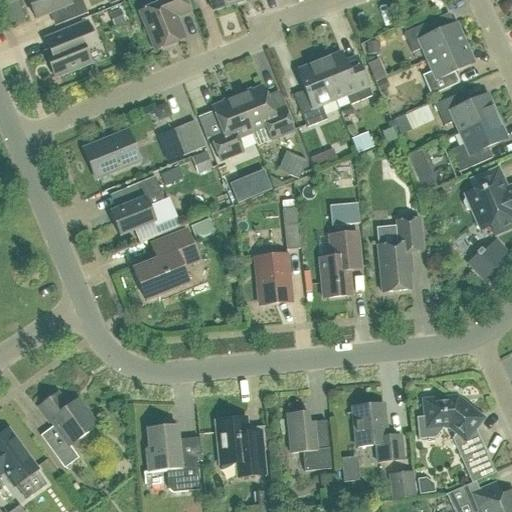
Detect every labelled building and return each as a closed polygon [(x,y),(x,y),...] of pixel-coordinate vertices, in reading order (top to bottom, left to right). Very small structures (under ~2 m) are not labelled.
[(26,0),(35,20),(56,12),(62,25),(87,15),(80,0),(26,0)] [(189,13),(183,0),(156,0),(159,6),(140,13),(155,51),(183,40),(174,18),(189,13)] [(207,0),(211,11),(235,3),(233,0),(207,0)] [(427,61),(464,45),(455,25),(435,33),(431,22),(403,35),(411,53),(421,48),(427,61)] [(96,47),(86,23),(61,34),(66,45),(44,54),(54,79),(90,65),(85,52),(96,47)] [(473,65),(464,45),(427,61),(432,73),(422,77),(430,97),(458,84),(453,74),(473,65)] [(319,63),(334,101),(345,96),(349,106),(371,98),(360,69),(349,74),(341,54),(319,63)] [(334,101),(319,63),(296,73),(304,92),(293,96),(306,129),(326,121),(320,106),(334,101)] [(250,91),(236,97),(251,134),(265,129),(271,142),(293,133),(284,108),(272,113),(262,88),(250,93),(250,91)] [(459,134),(496,118),(486,96),(467,104),(462,94),(434,106),(444,127),(454,123),(459,134)] [(237,140),(251,134),(236,97),(222,102),(223,104),(211,109),(222,134),(210,139),(220,163),(242,153),(237,140)] [(402,117),(392,122),(399,137),(409,133),(402,117)] [(506,140),(496,118),(459,134),(464,146),(449,152),(459,174),(491,160),(486,149),(506,140)] [(203,148),(192,122),(170,132),(181,157),(203,148)] [(139,163),(127,132),(83,150),(95,180),(139,163)] [(359,156),(376,150),(371,134),(354,141),(359,156)] [(320,156),(309,160),(314,173),(325,168),(320,156)] [(296,158),(288,177),(297,181),(305,162),(296,158)] [(212,162),(197,168),(201,178),(216,173),(212,162)] [(511,186),(506,190),(497,170),(469,182),(473,191),(464,195),(466,199),(464,200),(462,204),(465,210),(470,212),(471,212),(480,232),(489,228),(493,237),(511,228),(511,186)] [(429,175),(416,180),(421,192),(434,186),(429,175)] [(336,177),(337,187),(356,186),(355,176),(336,177)] [(164,203),(154,178),(128,189),(134,204),(109,214),(119,238),(154,223),(149,210),(164,203)] [(239,182),(227,187),(235,206),(247,201),(239,182)] [(298,250),(294,210),(280,212),(284,251),(298,250)] [(422,252),(419,221),(395,223),(398,245),(376,247),(381,294),(410,291),(408,266),(410,266),(409,254),(422,252)] [(198,241),(218,236),(214,222),(194,227),(198,241)] [(198,262),(186,231),(150,246),(156,261),(132,271),(145,303),(188,286),(182,269),(198,262)] [(360,271),(357,234),(328,237),(331,259),(319,260),(323,300),(351,297),(348,272),(360,271)] [(504,255),(492,241),(464,266),(479,284),(499,266),(496,263),(504,255)] [(291,303),(286,256),(254,260),(258,307),(291,303)] [(67,409),(57,395),(38,409),(49,423),(50,422),(54,427),(40,437),(63,470),(78,459),(69,447),(96,427),(77,401),(67,409)] [(464,410),(450,399),(428,401),(423,407),(425,430),(447,428),(455,435),(451,440),(470,483),(494,473),(475,430),(480,424),(479,417),(470,409),(464,410)] [(386,438),(382,406),(352,409),(356,449),(375,447),(377,464),(402,461),(400,437),(386,438)] [(308,424),(307,413),(286,415),(290,455),(302,454),(304,473),(330,470),(325,422),(308,424)] [(260,432),(247,434),(245,420),(215,423),(220,469),(221,470),(236,469),(237,479),(264,476),(261,450),(260,432)] [(180,461),(176,427),(147,430),(148,447),(145,451),(148,474),(166,472),(168,490),(172,494),(199,491),(195,459),(180,461)] [(36,471),(7,431),(0,436),(0,474),(3,473),(13,487),(36,471)] [(413,499),(410,472),(386,475),(389,501),(413,499)] [(446,497),(452,511),(511,511),(511,492),(499,498),(494,485),(479,492),(475,484),(446,497)]
